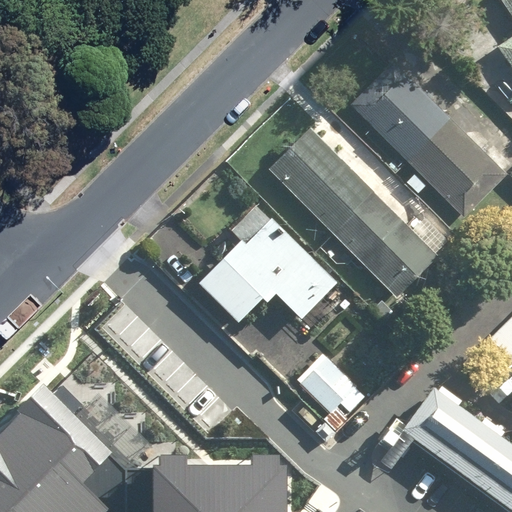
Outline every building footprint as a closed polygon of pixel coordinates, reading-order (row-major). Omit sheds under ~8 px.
[(511,33),(496,44),(511,67),(511,0),(502,0),(511,14),(511,33)] [(505,173),(394,61),(351,103),(462,214),(505,173)] [(437,255),(309,126),(267,167),(396,296),(437,255)] [(242,241),(200,283),(239,321),(263,298),(268,303),(277,294),(303,320),(339,284),(259,204),(232,231),(242,241)] [(511,366),(511,314),(478,348),(502,372),(504,374),(505,374),(511,366)] [(330,414),(356,388),(322,354),(297,380),(330,414)] [(504,374),(502,372),(485,388),(500,402),(511,390),(511,374),(509,378),(505,374),(504,374)] [(186,462),(186,459),(186,456),(176,456),(162,456),(162,462),(162,467),(128,467),(42,382),(28,397),(21,404),(0,425),(0,511),(288,511),(288,471),(288,466),(281,466),(281,464),(280,455),(252,455),(252,460),(252,462),(252,465),(186,465),(186,462)] [(382,438),(392,446),(403,430),(414,438),(511,508),(511,444),(502,437),(506,432),(486,417),(481,423),(459,407),(463,401),(445,389),(442,386),(438,391),(436,389),(434,388),(407,426),(396,418),(382,438)] [(312,426),(320,418),(306,404),(298,412),(312,426)] [(335,433),(325,423),(316,432),(326,442),(335,433)] [(386,465),(392,469),(410,443),(412,441),(414,438),(403,430),(392,446),(381,461),(386,465)]
